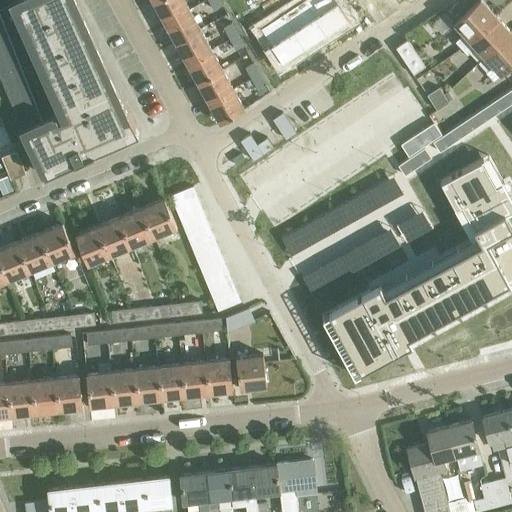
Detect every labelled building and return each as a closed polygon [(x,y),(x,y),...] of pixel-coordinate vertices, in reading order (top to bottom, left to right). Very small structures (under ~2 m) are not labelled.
[(16,0),(69,115),(57,121),(54,115),(45,119),(0,11),(0,77),(21,129),(44,174),(87,155),(138,133),(116,96),(71,0),(16,0)] [(164,23),(205,0),(201,0),(188,7),(183,0),(158,0),(153,3),(164,23)] [(175,43),(200,29),(193,16),(213,5),(214,8),(223,3),(221,0),(205,0),(164,23),(175,43)] [(304,0),(299,0),(281,12),(304,46),(325,32),(304,0)] [(336,0),(304,0),(325,32),(348,17),(336,0)] [(375,0),(361,0),(367,10),(377,4),(375,0)] [(461,47),(496,15),(482,0),(477,0),(453,22),(463,33),(455,40),(461,47)] [(186,62),(240,33),(233,20),(231,20),(227,12),(219,17),(226,30),(222,33),(220,30),(205,38),(200,29),(175,43),(186,62)] [(281,12),(259,27),(281,61),(304,46),(281,12)] [(484,56),(511,32),(496,15),(461,47),(467,54),(475,46),(484,56)] [(484,56),(478,61),(486,71),(493,65),(500,73),(511,62),(511,32),(484,56)] [(197,82),(222,69),(215,57),(226,50),(225,48),(233,43),(236,47),(245,42),(240,33),(186,62),(197,82)] [(411,37),(400,45),(415,69),(424,62),(411,37)] [(252,78),(261,73),(254,60),(245,65),(252,78)] [(208,102),(233,89),(232,87),(248,79),(243,70),(227,79),(222,69),(197,82),(208,102)] [(261,73),(252,78),(257,88),(267,82),(261,73)] [(432,101),(444,94),(439,86),(427,94),(432,101)] [(233,89),(208,102),(219,123),(244,110),(233,89)] [(511,101),(505,91),(499,96),(505,106),(511,101)] [(444,94),(432,101),(437,109),(449,101),(444,94)] [(499,96),(492,100),(499,110),(505,106),(499,96)] [(492,100),(486,105),(492,115),(499,110),(492,100)] [(486,105),(479,109),(486,119),(492,115),(486,105)] [(479,109),(472,114),(479,124),(486,119),(479,109)] [(472,114),(466,118),(472,128),(479,124),(472,114)] [(466,118),(459,123),(466,133),(472,128),(466,118)] [(459,123),(452,127),(459,137),(466,133),(459,123)] [(452,127),(446,132),(452,142),(459,137),(452,127)] [(446,132),(439,136),(446,146),(452,142),(446,132)] [(439,136),(432,141),(439,151),(446,146),(439,136)] [(424,146),(417,151),(424,160),(431,156),(424,146)] [(1,157),(10,180),(25,174),(16,151),(1,157)] [(417,151),(411,155),(417,165),(424,160),(417,151)] [(411,155),(404,160),(411,169),(417,165),(411,155)] [(380,284),(329,311),(360,370),(412,343),(411,342),(461,314),(458,309),(511,279),(511,198),(502,180),(495,183),(481,158),(440,181),(455,208),(461,204),(481,241),(435,267),(432,261),(382,288),(380,284)] [(404,160),(398,164),(404,174),(411,169),(404,160)] [(170,195),(218,310),(240,301),(193,185),(170,195)] [(140,207),(153,237),(175,228),(163,198),(140,207)] [(131,246),(153,237),(140,207),(118,216),(131,246)] [(109,255),(131,246),(118,216),(97,225),(109,255)] [(38,232),(50,260),(73,251),(61,222),(38,232)] [(86,265),(109,255),(97,225),(74,234),(86,265)] [(28,269),(50,260),(38,232),(16,240),(28,269)] [(0,262),(6,278),(28,269),(16,240),(0,247),(0,262)] [(116,306),(203,295),(201,282),(115,294),(116,306)] [(95,295),(0,305),(0,318),(97,309),(95,295)] [(179,301),(180,314),(202,311),(201,298),(179,301)] [(158,316),(180,314),(179,301),(156,303),(158,316)] [(135,319),(158,316),(156,303),(134,306),(135,319)] [(113,321),(135,319),(134,306),(111,308),(113,321)] [(224,317),(226,332),(253,321),(248,308),(224,317)] [(70,313),(72,326),(96,323),(94,310),(70,313)] [(48,328),(72,326),(70,313),(46,315),(48,328)] [(24,331),(48,328),(46,315),(22,318),(24,331)] [(199,319),(200,330),(222,328),(221,316),(220,316),(199,319)] [(0,333),(24,331),(22,318),(0,320),(0,333)] [(177,333),(200,330),(199,319),(176,321),(177,333)] [(153,335),(177,333),(176,321),(152,324),(153,335)] [(130,338),(153,335),(152,324),(129,326),(130,338)] [(107,340),(130,338),(129,326),(105,329),(107,340)] [(83,343),(107,340),(105,329),(82,332),(83,343)] [(49,335),(50,347),(72,345),(71,332),(49,335)] [(27,349),(50,347),(49,335),(26,337),(27,349)] [(4,352),(27,349),(26,337),(2,340),(4,352)] [(235,356),(239,388),(265,386),(261,354),(235,356)] [(203,360),(207,392),(231,389),(228,357),(203,360)] [(184,395),(207,392),(203,360),(180,363),(184,395)] [(110,370),(111,370),(110,361),(98,362),(99,371),(85,373),(89,405),(113,402),(110,370)] [(160,397),(184,395),(180,363),(157,365),(160,397)] [(137,400),(160,397),(157,365),(133,368),(137,400)] [(113,402),(137,400),(133,368),(111,370),(110,370),(113,402)] [(54,376),(57,408),(81,406),(78,374),(54,376)] [(34,411),(57,408),(54,376),(30,379),(34,411)] [(11,414),(34,411),(30,379),(7,382),(11,414)] [(0,414),(11,414),(7,382),(0,382),(0,414)] [(488,441),(511,435),(511,432),(506,409),(482,415),(488,441)] [(445,425),(453,456),(477,450),(470,419),(445,425)] [(443,458),(453,456),(445,425),(426,430),(429,442),(405,448),(413,478),(414,478),(438,471),(446,470),(443,458)] [(275,463),(278,491),(280,511),(295,511),(294,494),(286,495),(285,490),(314,487),(311,459),(275,463)] [(268,511),(266,493),(278,491),(275,463),(251,466),(255,511),(268,511)] [(246,511),(255,511),(251,466),(227,468),(230,496),(232,496),(233,505),(246,504),(246,511)] [(220,511),(218,498),(230,496),(227,468),(204,471),(208,511),(220,511)] [(198,511),(208,511),(204,471),(179,474),(182,502),(197,500),(198,511)] [(417,488),(441,482),(438,471),(414,478),(417,488)] [(142,478),(145,506),(160,504),(160,511),(170,511),(170,503),(167,475),(142,478)] [(492,479),(499,505),(511,501),(504,476),(492,479)] [(121,508),(145,506),(142,478),(118,480),(121,508)] [(477,510),(499,505),(492,479),(479,483),(483,496),(474,498),(477,510)] [(98,511),(121,508),(118,480),(95,483),(98,511)] [(420,500),(444,494),(441,482),(417,488),(420,500)] [(88,511),(98,511),(95,483),(71,485),(74,511),(88,511)] [(74,511),(71,485),(47,488),(48,499),(49,511),(74,511)] [(424,511),(447,506),(444,494),(420,500),(424,511)] [(25,511),(45,511),(49,511),(48,499),(24,501),(25,511)]
